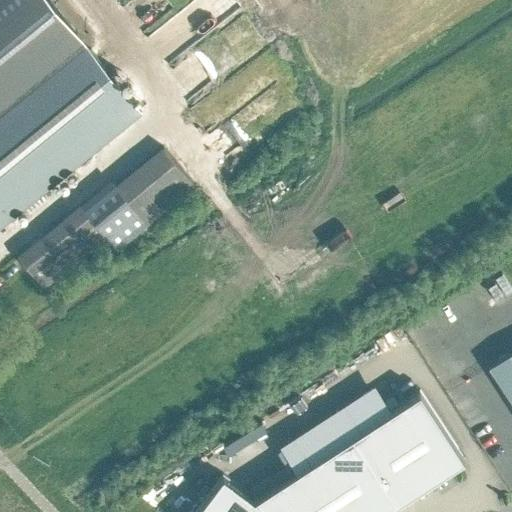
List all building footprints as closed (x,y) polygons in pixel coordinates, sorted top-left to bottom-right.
[(0,0),(0,222),(140,109),(50,0),(0,0)] [(147,221),(194,183),(161,142),(113,181),(147,221)] [(43,283),(106,232),(80,200),(16,251),(43,283)] [(511,345),(487,362),(511,399),(511,345)] [(222,470),(190,511),(375,511),(463,455),(419,385),(253,493),(222,470)]
